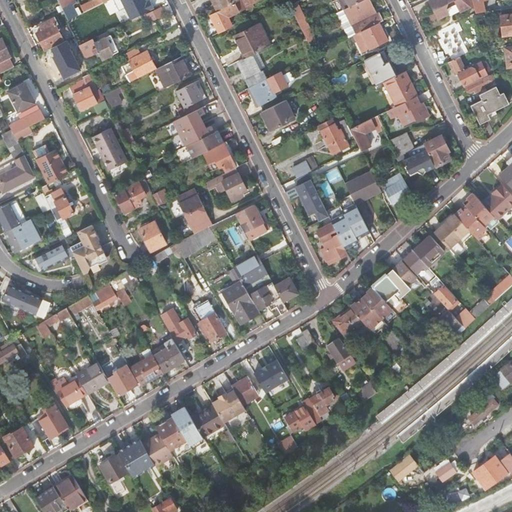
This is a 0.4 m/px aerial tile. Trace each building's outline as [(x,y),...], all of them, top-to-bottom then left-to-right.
[(58,0),(62,6),(68,19),(78,15),(72,4),(75,2),(74,0),(58,0)] [(92,0),(81,6),(84,12),(104,2),(102,0),(92,0)] [(121,0),(112,0),(110,1),(119,20),(129,15),(121,0)] [(245,0),(238,0),(216,11),(210,14),(219,32),(231,25),(227,17),(245,8),(243,1),(245,0)] [(213,0),(217,7),(215,8),(216,11),(238,0),(213,0)] [(361,0),(349,6),(344,9),(357,33),(361,31),(367,28),(366,27),(375,23),(375,24),(379,22),(383,20),(379,12),(376,13),(370,0),(361,0)] [(428,0),(437,19),(447,13),(445,9),(447,3),(453,0),(459,11),(473,4),(471,0),(428,0)] [(471,0),(473,4),(475,12),(485,11),(482,1),(485,0),(471,0)] [(297,1),(289,5),(295,17),(303,14),(297,1)] [(159,8),(150,12),(153,20),(163,15),(159,8)] [(511,13),(500,16),(502,35),(511,34),(511,13)] [(303,14),(295,17),(301,30),(309,26),(303,14)] [(55,18),(40,26),(42,31),(40,31),(36,33),(44,49),(63,39),(58,30),(60,29),(55,18)] [(367,28),(361,31),(370,49),(388,40),(379,22),(375,24),(367,28)] [(252,55),(270,46),(262,30),(258,23),(233,36),(240,51),(239,52),(243,59),(252,55)] [(451,24),(436,31),(425,37),(428,43),(441,37),(446,48),(443,49),(448,59),(464,51),(457,37),(451,24)] [(309,26),(301,30),(308,43),(316,39),(309,26)] [(93,38),(85,42),(86,43),(81,46),(84,52),(89,50),(91,54),(98,51),(101,59),(112,54),(105,37),(94,42),(93,38)] [(0,39),(0,73),(13,67),(8,58),(10,58),(1,39),(0,39)] [(142,53),(138,46),(127,52),(131,59),(142,53)] [(60,48),(45,55),(52,71),(67,64),(60,48)] [(131,59),(139,76),(155,69),(146,51),(142,53),(131,59)] [(365,60),(377,85),(384,81),(397,75),(390,61),(386,63),(381,52),(365,60)] [(260,72),(252,55),(243,59),(238,62),(237,62),(250,87),(266,78),(262,71),(260,72)] [(181,56),(155,69),(164,87),(190,74),(181,56)] [(449,61),(449,62),(456,75),(458,74),(463,86),(479,78),(475,68),(471,67),(465,70),(458,57),(449,61)] [(286,85),(280,71),(266,78),(250,87),(249,87),(258,106),(276,98),(273,93),(286,85)] [(384,81),(397,105),(412,98),(415,96),(416,96),(404,71),(397,75),(384,81)] [(122,75),(115,79),(118,86),(125,82),(122,75)] [(492,75),(465,89),(467,94),(474,90),(475,92),(485,87),(484,85),(494,80),(492,75)] [(185,115),(199,108),(196,102),(202,99),(194,82),(177,91),(185,107),(179,111),(182,117),(185,115)] [(24,83),(8,92),(18,112),(34,103),(24,83)] [(93,84),(73,94),(81,110),(96,102),(92,93),(97,91),(93,84)] [(120,92),(127,88),(125,84),(118,87),(120,92)] [(481,100),(470,106),(479,124),(497,115),(495,111),(508,104),(503,93),(499,94),(495,86),(478,95),(481,100)] [(111,107),(121,103),(116,94),(120,92),(118,87),(104,94),(111,107)] [(397,105),(387,110),(391,118),(398,114),(403,125),(413,119),(423,118),(429,116),(422,102),(418,104),(415,96),(412,98),(397,105)] [(291,114),(285,100),(278,103),(260,112),(269,130),(287,122),(294,119),(291,114)] [(205,105),(199,108),(182,117),(173,121),(185,146),(186,146),(192,158),(203,152),(223,142),(214,124),(206,128),(200,116),(208,112),(205,105)] [(24,118),(29,127),(30,126),(45,119),(40,110),(24,118)] [(373,117),(379,131),(385,128),(378,115),(373,117)] [(24,118),(9,126),(11,130),(13,135),(29,127),(24,118)] [(362,123),(350,129),(359,147),(361,150),(370,146),(364,133),(375,127),(371,118),(362,123)] [(332,119),(318,125),(332,153),(348,145),(340,129),(337,130),(332,119)] [(29,127),(13,135),(16,139),(27,133),(26,131),(31,129),(30,126),(29,127)] [(110,128),(92,137),(97,147),(99,146),(104,157),(102,158),(109,171),(127,162),(110,128)] [(389,140),(397,156),(397,157),(402,154),(414,149),(406,132),(389,140)] [(423,144),(426,149),(434,166),(435,167),(450,159),(446,152),(448,151),(441,136),(423,144)] [(223,142),(203,152),(212,170),(221,166),(222,167),(223,166),(225,172),(235,167),(231,159),(234,158),(226,141),(223,142)] [(35,148),(37,155),(50,151),(48,144),(35,148)] [(434,166),(426,149),(403,161),(409,174),(423,166),(425,171),(434,166)] [(36,159),(49,184),(67,175),(55,150),(36,159)] [(312,167),(318,163),(312,155),(307,158),(312,167)] [(26,174),(32,171),(24,156),(14,161),(18,167),(0,175),(0,188),(2,194),(4,193),(3,193),(28,180),(28,181),(29,180),(26,174)] [(396,157),(388,160),(390,165),(398,161),(396,157)] [(511,161),(499,174),(511,187),(511,161)] [(291,169),(296,178),(307,172),(310,171),(306,162),(291,169)] [(423,166),(409,174),(411,178),(425,171),(423,166)] [(225,172),(219,175),(231,198),(246,190),(235,167),(225,172)] [(330,180),(342,176),(339,167),(327,171),(330,180)] [(296,178),(293,179),(296,186),(310,179),(307,172),(296,178)] [(355,203),(381,192),(372,173),(346,184),(354,200),(355,203)] [(388,195),(384,197),(383,197),(389,207),(394,204),(393,203),(411,193),(400,174),(382,184),(388,195)] [(312,182),(311,179),(310,179),(296,186),(296,187),(302,199),(309,214),(315,211),(320,221),(329,216),(327,213),(324,207),(318,210),(314,202),(318,199),(315,193),(310,195),(308,190),(314,186),(312,182)] [(139,182),(115,194),(125,213),(142,204),(139,199),(146,195),(139,182)] [(481,202),(483,204),(494,195),(492,193),(502,184),(500,182),(481,202)] [(495,217),(497,220),(511,205),(511,195),(502,184),(492,193),(494,195),(483,204),(495,217)] [(194,188),(175,197),(185,216),(203,207),(194,188)] [(152,195),(157,206),(169,200),(163,189),(152,195)] [(495,217),(483,204),(481,202),(473,193),(463,202),(466,205),(455,214),(469,230),(479,241),(485,235),(483,233),(487,229),(485,226),(495,217)] [(51,208),(44,195),(37,199),(43,212),(51,208)] [(65,196),(55,201),(64,218),(73,213),(65,196)] [(354,200),(351,196),(338,203),(340,206),(341,207),(354,200)] [(355,203),(354,200),(341,207),(342,210),(344,214),(356,237),(362,234),(363,236),(370,233),(355,203)] [(16,201),(9,204),(10,205),(9,205),(19,223),(25,220),(16,201)] [(0,223),(4,232),(19,224),(19,223),(9,205),(10,205),(9,204),(9,203),(0,208),(0,223)] [(341,207),(340,206),(327,213),(329,216),(329,217),(342,210),(341,207)] [(194,234),(209,227),(212,225),(203,207),(185,216),(194,234)] [(251,213),(248,208),(235,214),(238,220),(251,213)] [(342,210),(329,217),(332,223),(335,229),(338,234),(345,249),(352,246),(351,244),(357,240),(357,239),(356,237),(344,214),(342,210)] [(434,232),(449,248),(469,230),(455,214),(454,213),(443,223),(445,225),(436,233),(435,231),(434,232)] [(209,227),(212,233),(221,228),(229,224),(250,259),(242,264),(237,254),(228,260),(233,269),(241,281),(244,287),(267,273),(261,262),(257,255),(238,220),(235,214),(212,225),(209,227)] [(259,216),(244,224),(252,238),(267,230),(259,216)] [(46,234),(60,227),(56,219),(42,226),(46,234)] [(154,221),(139,229),(150,251),(166,243),(154,221)] [(324,257),(328,264),(348,254),(345,249),(338,234),(331,237),(329,233),(335,229),(332,223),(316,230),(325,247),(320,249),(324,257)] [(19,224),(4,232),(14,251),(14,252),(14,253),(30,244),(29,244),(19,224)] [(99,239),(92,225),(65,238),(74,255),(83,272),(84,274),(89,271),(90,267),(98,263),(100,264),(104,262),(106,256),(104,252),(102,252),(100,249),(102,248),(100,245),(97,246),(95,244),(97,243),(96,241),(98,240),(99,239)] [(194,234),(178,242),(175,243),(181,255),(214,235),(212,233),(209,227),(194,234)] [(221,228),(212,233),(214,235),(223,250),(231,245),(221,228)] [(65,238),(63,233),(58,236),(61,242),(60,243),(60,244),(35,256),(35,255),(34,256),(42,272),(43,271),(68,258),(68,259),(69,258),(74,255),(65,238)] [(426,265),(428,266),(445,251),(431,236),(420,246),(418,244),(414,248),(415,250),(414,251),(426,265)] [(231,245),(223,250),(228,260),(237,254),(231,245)] [(271,248),(257,255),(261,262),(267,258),(274,254),(271,248)] [(403,260),(416,274),(426,265),(414,251),(403,260)] [(267,258),(261,262),(267,273),(270,279),(276,275),(267,258)] [(393,269),(407,285),(416,276),(402,261),(393,269)] [(372,288),(386,302),(388,300),(396,293),(400,298),(410,289),(407,285),(393,269),(372,288)] [(503,275),(511,285),(511,277),(507,272),(503,275)] [(267,273),(244,287),(246,289),(255,283),(261,280),(264,286),(272,282),(270,279),(267,273)] [(89,285),(94,291),(107,284),(102,277),(89,285)] [(289,278),(274,287),(282,302),(290,297),(297,294),(289,278)] [(252,303),(253,302),(249,295),(246,289),(244,287),(241,281),(228,288),(227,286),(219,291),(229,308),(231,307),(241,324),(251,318),(258,313),(252,303)] [(277,309),(281,315),(284,313),(287,311),(282,302),(274,287),(272,282),(264,286),(260,289),(249,295),(253,302),(258,310),(267,305),(270,310),(273,308),(276,307),(277,309)] [(91,300),(96,310),(117,298),(109,284),(95,292),(98,297),(91,300)] [(9,285),(2,301),(3,301),(35,314),(35,315),(36,315),(44,318),(51,303),(43,300),(43,299),(42,299),(41,299),(9,286),(10,285),(9,285)] [(434,294),(447,309),(457,299),(445,285),(434,294)] [(125,304),(132,300),(124,286),(117,290),(125,304)] [(355,302),(351,306),(352,307),(364,322),(374,335),(397,314),(386,302),(372,288),(368,291),(367,292),(356,302),(355,302)] [(470,313),(476,319),(496,301),(490,295),(470,313)] [(354,331),(364,322),(352,307),(344,313),(345,316),(340,320),(339,322),(340,323),(347,333),(352,329),(354,331)] [(76,324),(66,308),(44,321),(56,340),(65,334),(63,331),(66,330),(76,324)] [(444,315),(438,320),(455,338),(458,335),(454,331),(458,328),(454,324),(458,321),(456,319),(448,311),(447,312),(445,310),(442,313),(444,315)] [(458,321),(465,329),(476,319),(470,313),(467,310),(456,319),(458,321)] [(212,341),(227,332),(215,312),(198,322),(206,338),(209,336),(212,341)] [(345,316),(344,313),(334,321),(346,337),(354,331),(352,329),(347,333),(340,323),(339,322),(340,320),(345,316)] [(175,324),(169,328),(177,341),(187,335),(189,339),(196,334),(187,319),(180,323),(182,326),(178,329),(175,324)] [(301,332),(310,347),(315,343),(307,329),(301,332)] [(23,334),(15,338),(18,342),(20,341),(25,338),(23,334)] [(27,354),(33,351),(25,338),(20,341),(27,354)] [(338,362),(350,354),(339,338),(327,346),(338,362)] [(164,371),(184,359),(172,339),(152,350),(155,355),(164,371)] [(7,343),(0,347),(0,362),(6,360),(11,357),(18,352),(14,344),(10,347),(7,343)] [(131,368),(141,385),(163,373),(152,355),(131,368)] [(511,361),(493,376),(503,389),(511,381),(511,361)] [(78,378),(88,394),(109,381),(98,362),(76,375),(78,378)] [(116,374),(109,378),(119,395),(137,384),(125,365),(114,372),(116,374)] [(262,370),(255,374),(263,385),(269,382),(262,370)] [(239,398),(242,404),(258,395),(247,376),(231,386),(234,389),(239,398)] [(369,381),(374,388),(377,393),(383,388),(375,377),(369,381)] [(56,390),(66,407),(88,394),(78,378),(56,390)] [(320,414),(318,415),(322,421),(331,416),(328,410),(327,410),(324,404),(335,398),(329,388),(311,398),(320,414)] [(364,402),(367,400),(377,393),(374,388),(361,397),(364,402)] [(219,398),(212,402),(213,404),(213,405),(223,422),(245,409),(242,404),(239,398),(234,389),(226,394),(219,398)] [(488,403),(470,417),(475,423),(492,409),(488,403)] [(192,420),(203,438),(225,425),(223,422),(213,405),(213,404),(204,410),(205,412),(192,420)] [(35,429),(42,441),(49,437),(50,439),(59,434),(58,431),(67,426),(55,405),(46,410),(46,411),(44,413),(45,414),(37,418),(42,425),(35,429)] [(172,417),(180,430),(186,426),(177,410),(171,414),(172,417)] [(296,410),(285,416),(294,431),(304,424),(296,410)] [(173,456),(174,459),(176,458),(191,449),(180,430),(172,417),(166,421),(159,425),(155,427),(158,432),(173,456)] [(3,448),(10,459),(33,446),(23,430),(11,437),(8,439),(7,437),(4,438),(8,445),(3,448)] [(153,462),(156,466),(173,456),(158,432),(142,443),(153,462)] [(284,454),(298,446),(291,436),(278,443),(284,454)] [(117,451),(131,475),(153,462),(142,443),(139,438),(131,443),(132,445),(128,448),(126,446),(117,451)] [(0,464),(10,459),(3,448),(0,444),(0,464)] [(399,481),(420,465),(410,452),(389,469),(399,481)] [(99,465),(109,482),(128,471),(117,454),(99,465)] [(511,454),(501,462),(496,456),(474,473),(486,489),(511,470),(511,471),(511,454)] [(457,471),(449,462),(435,474),(442,482),(457,471)] [(217,465),(206,472),(217,491),(228,484),(217,465)] [(396,484),(388,472),(366,488),(374,500),(396,484)] [(72,475),(54,486),(54,487),(69,510),(87,499),(72,475)] [(35,498),(44,511),(53,511),(65,504),(54,487),(54,486),(35,498)] [(174,511),(178,511),(176,507),(171,498),(152,508),(154,511),(174,511)]
